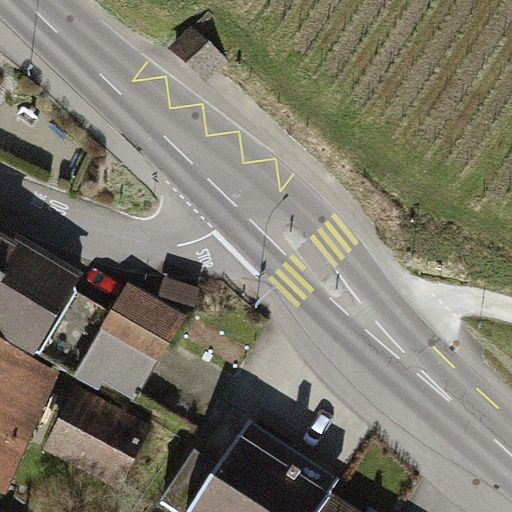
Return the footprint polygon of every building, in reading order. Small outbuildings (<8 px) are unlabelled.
[(226,61),(193,29),(176,47),(209,79),(226,61)] [(98,266),(0,224),(0,496),(23,506),(79,372),(57,363),(98,266)] [(194,313),(140,288),(100,377),(154,402),(194,313)] [(171,431),(89,395),(62,458),(143,494),(171,431)] [(364,511),(244,435),(194,511),(364,511)]
